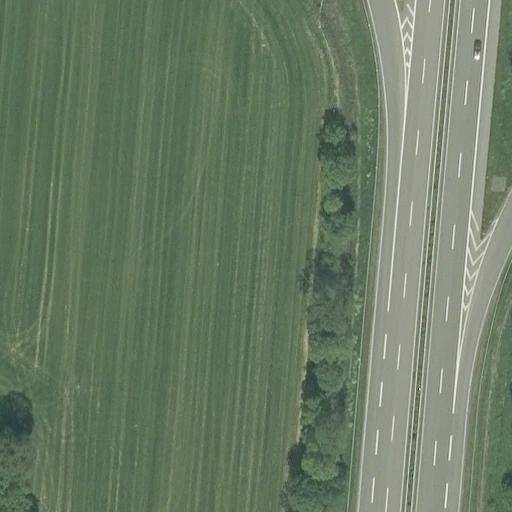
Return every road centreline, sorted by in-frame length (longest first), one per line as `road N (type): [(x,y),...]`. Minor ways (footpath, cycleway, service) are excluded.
road 1 (motorway): [(433,469),(475,0)]
road 2 (motorway): [(430,0),(395,388)]
road 3 (motorway): [(383,9),(396,117),(379,339),(395,388)]
road 4 (motorway): [(433,469),(458,434),(479,287),(511,214)]
road 5 (motorway): [(395,388),(386,511)]
